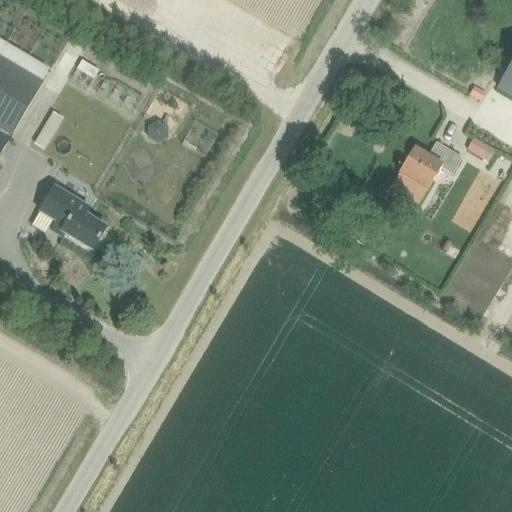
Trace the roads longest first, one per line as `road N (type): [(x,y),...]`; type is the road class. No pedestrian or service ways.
road 1 (unclassified): [(63,511),(367,0)]
road 2 (unknown): [(101,0),(297,118)]
